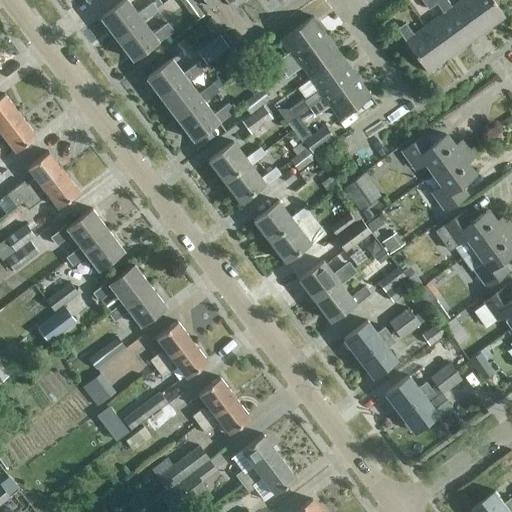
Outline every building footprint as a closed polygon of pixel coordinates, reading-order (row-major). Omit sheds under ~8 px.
[(141,19),(143,21),(157,10),(151,2),(137,13),(126,0),(122,0),(100,18),(115,38),(141,19)] [(179,0),(191,15),(199,9),(191,0),(179,0)] [(436,4),(433,0),(420,0),(428,10),(430,8),(436,4)] [(433,0),(436,4),(443,13),(466,45),(485,31),(462,0),(461,0),(451,8),(445,0),(433,0)] [(504,18),(491,0),(462,0),(485,31),(504,18)] [(443,13),(424,27),(446,59),(466,45),(443,13)] [(327,37),(313,17),(281,39),(290,51),(275,62),(281,70),(327,37)] [(141,19),(115,38),(131,59),(156,40),(157,42),(173,31),(166,22),(152,33),(143,21),(141,19)] [(446,59),(424,27),(413,35),(405,24),(397,29),(405,41),(404,41),(427,73),(446,59)] [(227,48),(218,37),(201,50),(209,61),(227,48)] [(327,37),(281,70),(286,77),(301,67),(310,79),(341,56),(327,37)] [(341,56),(310,79),(318,90),(303,101),(309,109),(355,76),(341,56)] [(171,58),(145,78),(161,99),(187,79),(189,82),(203,71),(201,68),(197,63),(182,73),(171,58)] [(355,76),(309,109),(315,117),(329,106),(338,118),(369,96),(355,76)] [(198,94),(189,82),(187,79),(161,99),(177,119),(202,100),(204,102),(218,91),(212,83),(198,94)] [(269,99),(265,93),(260,88),(240,103),(248,114),(269,99)] [(0,128),(19,114),(4,94),(0,96),(0,128)] [(97,132),(78,99),(56,112),(76,145),(97,132)] [(202,100),(177,119),(192,140),(217,121),(218,123),(234,111),(228,103),(213,114),(204,102),(202,100)] [(262,106),(249,115),(240,121),(250,134),(272,118),(262,106)] [(19,114),(0,128),(0,136),(2,135),(14,150),(35,134),(19,114)] [(334,139),(333,138),(323,125),(302,140),(312,153),(334,139)] [(424,136),(403,152),(416,170),(425,163),(433,175),(467,151),(461,143),(455,147),(446,136),(431,146),(424,136)] [(248,162),(250,165),(265,154),(259,147),(245,157),(233,141),(208,160),(223,181),(248,162)] [(289,162),(296,172),(313,159),(300,142),(291,150),(296,156),(289,162)] [(23,181),(5,194),(15,207),(22,202),(63,171),(48,151),(27,167),(35,177),(26,184),(23,181)] [(441,186),(432,193),(445,211),(466,196),(459,186),(475,174),(466,163),(472,158),(467,151),(433,175),(441,186)] [(260,178),(250,165),(248,162),(223,181),(239,201),(263,183),(265,185),(280,174),(274,167),(260,178)] [(63,171),(22,202),(27,209),(47,194),(57,207),(78,191),(63,171)] [(380,197),(362,174),(341,190),(359,213),(380,197)] [(385,219),(395,212),(387,199),(376,206),(385,219)] [(293,222),(295,224),(310,214),(304,206),(290,217),(278,201),(253,219),(268,240),(293,222)] [(80,248),(107,229),(91,208),(64,228),(63,226),(49,237),(55,245),(69,234),(79,247),(80,248)] [(474,250),(508,225),(502,218),(496,222),(487,211),(472,222),(465,211),(444,227),(457,245),(466,238),(474,250)] [(362,218),(341,233),(334,238),(344,253),(373,232),(362,218)] [(305,237),(295,224),(293,222),(268,240),(284,261),(308,243),(310,245),(325,234),(319,226),(305,237)] [(388,234),(397,245),(409,235),(400,223),(388,234)] [(482,261),(473,268),(486,286),(507,270),(500,260),(511,251),(511,244),(507,238),(511,234),(511,231),(508,225),(474,250),(482,261)] [(6,242),(14,252),(34,236),(27,226),(6,242)] [(80,248),(79,247),(65,257),(71,265),(85,255),(97,270),(123,250),(107,229),(80,248)] [(373,240),(364,247),(371,256),(380,249),(373,240)] [(5,261),(14,273),(37,255),(28,243),(5,261)] [(382,249),(372,256),(378,264),(388,257),(382,249)] [(347,263),(332,274),(323,260),(298,279),(313,300),(338,281),(340,284),(355,273),(347,263)] [(122,304),(150,284),(134,263),(107,283),(106,282),(92,292),(98,301),(112,290),(121,302),(122,304)] [(385,292),(402,279),(405,277),(397,266),(376,282),(385,292)] [(410,288),(402,279),(385,292),(392,302),(410,288)] [(68,281),(44,300),(53,312),(78,295),(68,281)] [(338,281),(313,300),(329,320),(353,302),(355,305),(370,293),(364,286),(350,297),(340,284),(338,281)] [(438,295),(428,282),(424,286),(433,299),(438,295)] [(122,304),(121,302),(107,313),(113,321),(128,310),(139,325),(166,305),(150,284),(122,304)] [(511,294),(506,287),(485,302),(498,320),(507,314),(511,320),(511,294)] [(435,297),(427,304),(434,314),(443,307),(435,297)] [(393,330),(412,315),(406,307),(387,322),(393,330)] [(63,308),(52,317),(36,328),(47,343),(74,322),(63,308)] [(412,315),(393,330),(400,339),(419,324),(412,315)] [(453,317),(444,324),(451,334),(461,327),(453,317)] [(382,328),(376,333),(366,320),(342,338),(357,358),(387,334),(382,328)] [(155,368),(192,341),(177,321),(155,337),(167,354),(164,356),(160,352),(149,360),(155,368)] [(438,322),(420,334),(428,346),(446,333),(438,322)] [(387,334),(357,358),(372,377),(396,360),(387,348),(393,343),(387,334)] [(96,370),(107,361),(125,347),(116,336),(87,358),(96,370)] [(207,361),(192,341),(155,368),(162,377),(173,369),(170,364),(173,361),(186,377),(207,361)] [(467,360),(467,361),(482,381),(494,373),(479,351),(467,360)] [(35,368),(23,354),(16,360),(28,374),(35,368)] [(0,360),(0,380),(10,374),(0,360)] [(435,385),(454,370),(448,363),(429,377),(435,385)] [(50,372),(63,389),(72,383),(59,365),(50,372)] [(454,370),(435,385),(441,393),(460,379),(454,370)] [(115,392),(100,373),(81,387),(96,407),(115,392)] [(423,383),(417,387),(408,375),(383,393),(398,412),(422,394),(429,389),(423,383)] [(197,424),(234,397),(219,377),(197,393),(210,409),(206,412),(202,407),(191,416),(197,424)] [(429,389),(422,394),(398,412),(413,432),(437,414),(430,404),(436,399),(429,389)] [(130,431),(167,403),(159,391),(121,419),(130,431)] [(249,417),(234,397),(197,424),(204,433),(215,424),(212,420),(216,417),(228,433),(249,417)] [(168,404),(144,421),(154,433),(177,416),(168,404)] [(142,428),(123,442),(130,452),(149,438),(142,428)] [(240,483),(278,455),(262,433),(240,450),(252,466),(248,468),(246,466),(234,475),(240,483)] [(166,491),(208,460),(198,445),(171,466),(166,458),(150,470),(166,491)] [(278,455),(240,483),(247,492),(259,484),(257,481),(261,478),(273,494),(295,477),(278,455)] [(188,475),(166,491),(160,496),(171,511),(175,511),(182,507),(185,511),(201,511),(192,499),(207,488),(202,482),(217,471),(208,460),(188,475)] [(4,480),(0,483),(0,504),(9,497),(9,496),(14,492),(4,480)] [(495,490),(471,508),(474,511),(507,511),(510,510),(511,508),(511,498),(511,497),(504,502),(495,490)] [(321,511),(311,499),(293,511),(321,511)]
